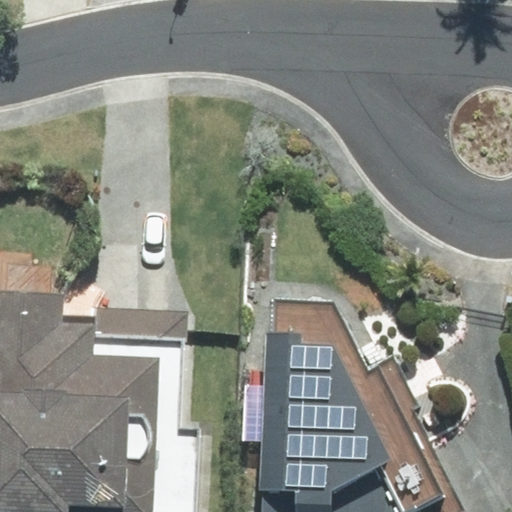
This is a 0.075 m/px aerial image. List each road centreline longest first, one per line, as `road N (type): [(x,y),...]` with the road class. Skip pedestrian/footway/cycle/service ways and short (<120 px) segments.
road 1 (residential): [(0,62),(129,39),(261,31),(329,40)]
road 2 (residential): [(511,219),(498,223),(443,203),(407,173),(329,40)]
road 3 (residential): [(329,40),(511,67)]
